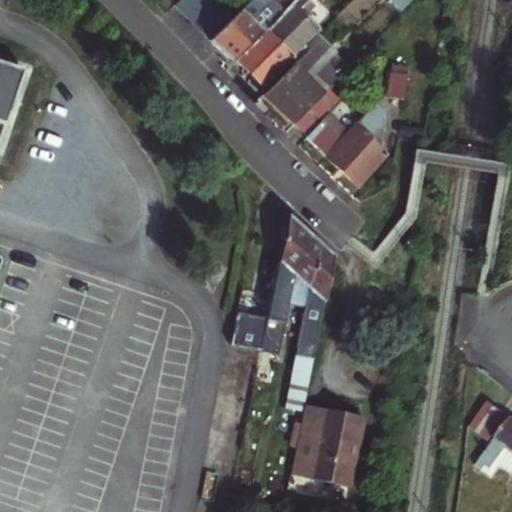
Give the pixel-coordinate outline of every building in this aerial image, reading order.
[(176,0),(210,35),(235,11),(224,0),(176,0)] [(266,0),(247,0),(235,11),(222,24),(210,35),(218,45),(231,57),(235,53),(277,14),(265,2),(266,0)] [(284,20),(296,8),(290,1),(277,14),(235,53),(247,66),(261,81),(292,53),(277,38),(290,26),(284,20)] [(306,42),(309,46),(262,90),(275,104),(291,121),(323,90),(349,65),(317,31),(306,42)] [(0,66),(0,149),(25,75),(0,66)] [(387,96),(401,98),(406,73),(391,71),(387,96)] [(354,122),(323,90),(291,121),(319,150),(352,186),(385,155),(368,137),(388,118),(374,104),(354,122)] [(329,243),(313,228),(300,214),(295,242),(283,301),(280,316),(274,350),(272,359),(288,362),(298,311),(315,314),(329,243)] [(346,260),(329,243),(315,314),(306,357),(304,369),(311,371),(315,351),(320,352),(324,327),(332,329),(346,260)] [(244,343),(274,350),(280,316),(250,309),(244,343)] [(285,365),(271,362),(266,388),(280,391),(285,365)] [(472,427),(493,443),(511,417),(490,402),(472,427)] [(350,487),(363,419),(306,408),(293,476),(350,487)] [(508,448),(511,451),(511,417),(493,443),(476,466),(482,472),(486,466),(491,470),(508,448)] [(482,472),(490,478),(499,466),(511,475),(511,451),(508,448),(491,470),(486,466),(482,472)]
